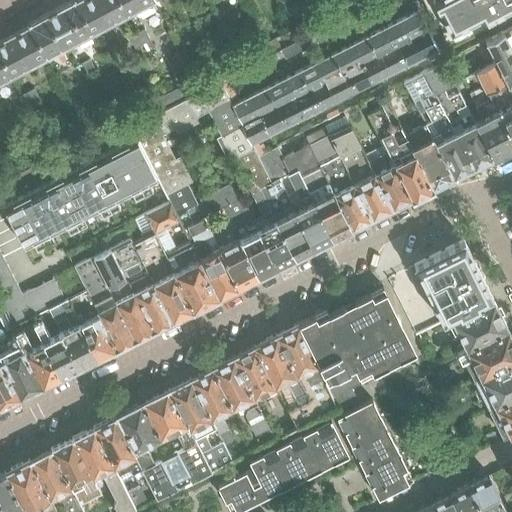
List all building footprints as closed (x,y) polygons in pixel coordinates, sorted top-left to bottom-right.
[(92,31),(75,0),(74,0),(70,0),(50,11),(59,28),(52,33),(60,48),(92,31)] [(129,11),(123,0),(112,0),(108,3),(106,0),(75,0),(92,31),(129,11)] [(106,0),(108,3),(112,0),(123,0),(129,11),(149,0),(106,0)] [(376,0),(375,0),(372,2),(375,9),(380,6),(376,0)] [(511,0),(433,0),(458,47),(511,18),(511,0)] [(375,9),(372,2),(366,6),(369,12),(375,9)] [(428,29),(419,10),(400,20),(410,39),(428,29)] [(60,48),(52,33),(59,28),(50,11),(31,21),(31,20),(28,22),(30,24),(29,25),(45,56),(60,48)] [(295,37),(316,26),(312,18),(291,29),(295,37)] [(410,39),(400,20),(383,29),(393,47),(410,39)] [(45,56),(29,25),(3,39),(11,54),(1,60),(9,75),(45,56)] [(503,29),(502,30),(484,39),(505,82),(511,78),(511,25),(503,30),(503,29)] [(150,39),(145,28),(137,33),(143,43),(145,47),(151,43),(149,39),(150,39)] [(393,47),(383,29),(366,38),(375,57),(393,47)] [(428,29),(410,39),(393,47),(403,67),(438,48),(428,29)] [(143,43),(137,33),(129,37),(135,47),(143,43)] [(260,43),(256,36),(244,42),(248,49),(260,43)] [(505,82),(484,39),(483,36),(456,50),(454,46),(448,49),(463,79),(476,72),(482,85),(470,92),(473,99),(486,92),(505,82)] [(280,45),(277,39),(276,37),(265,42),(270,50),(280,45)] [(304,37),(287,46),(288,49),(292,55),(309,46),(304,37)] [(375,57),(366,38),(350,46),(360,65),(375,57)] [(0,79),(9,75),(1,60),(11,54),(3,39),(0,40),(0,79)] [(270,50),(265,42),(255,48),(259,56),(270,50)] [(370,84),(360,65),(350,46),(333,55),(343,73),(353,93),(370,84)] [(403,67),(393,47),(375,57),(385,76),(403,67)] [(353,93),(343,73),(333,55),(318,63),(327,81),(310,90),(320,110),(337,101),(353,93)] [(385,76),(375,57),(360,65),(370,84),(385,76)] [(95,68),(90,58),(82,62),(88,72),(95,68)] [(466,103),(459,89),(448,95),(444,87),(455,81),(444,59),(424,70),(473,166),(494,155),(476,120),(475,120),(470,109),(460,114),(457,108),(466,103)] [(310,90),(327,81),(318,63),(300,72),(310,90)] [(473,166),(424,70),(403,81),(426,123),(453,176),(473,166)] [(310,90),(300,72),(285,80),(294,98),(310,90)] [(223,99),(230,96),(221,80),(186,98),(196,116),(208,109),(209,111),(226,103),(223,99)] [(294,98),(285,80),(270,88),(279,106),(294,98)] [(511,96),(505,82),(486,92),(511,141),(511,96)] [(183,95),(179,87),(179,86),(168,92),(173,100),(183,95)] [(40,98),(34,87),(27,91),(32,102),(40,98)] [(279,106),(270,88),(252,97),(261,115),(279,106)] [(320,110),(310,90),(294,98),(304,118),(320,110)] [(32,102),(27,91),(18,96),(24,106),(32,102)] [(173,100),(168,92),(158,97),(162,105),(173,100)] [(511,146),(511,141),(486,92),(473,99),(482,117),(476,120),(494,155),(511,146)] [(244,124),(235,106),(230,96),(223,99),(226,103),(209,111),(221,134),(222,135),(244,124)] [(261,115),(252,97),(235,106),(244,124),(261,115)] [(196,116),(186,98),(163,110),(169,122),(172,121),(175,127),(177,131),(198,121),(196,116)] [(304,118),(294,98),(279,106),(289,126),(304,118)] [(434,186),(406,133),(401,124),(394,127),(382,104),(368,111),(385,143),(388,149),(413,197),(434,186)] [(289,126),(279,106),(261,115),(272,135),(289,126)] [(175,127),(172,121),(169,122),(163,110),(132,125),(140,141),(148,137),(150,140),(162,133),(175,127)] [(392,207),(368,159),(364,153),(343,113),(324,123),(325,125),(328,131),(373,217),(392,207)] [(106,134),(127,123),(123,115),(102,126),(106,134)] [(272,135),(261,115),(244,124),(256,147),(260,145),(258,142),(272,135)] [(97,129),(93,120),(84,126),(88,134),(97,129)] [(453,176),(426,123),(406,133),(434,186),(453,176)] [(256,147),(244,124),(222,135),(221,134),(217,137),(228,160),(233,158),(256,147)] [(373,217),(328,131),(325,125),(305,135),(309,141),(307,142),(351,227),(373,217)] [(175,158),(164,138),(162,133),(150,140),(148,137),(140,141),(154,168),(175,158)] [(69,154),(90,143),(85,134),(64,145),(69,154)] [(157,178),(135,135),(118,144),(144,195),(153,191),(149,182),(157,178)] [(351,227),(307,142),(288,152),(297,169),(332,237),(351,228),(351,227)] [(282,168),(275,156),(281,152),(277,145),(267,151),(263,143),(260,145),(256,147),(272,181),(279,178),(289,173),(297,169),(288,152),(280,156),(285,166),(282,168)] [(413,197),(388,149),(385,143),(364,153),(368,159),(392,207),(413,197)] [(144,195),(118,144),(101,153),(123,195),(131,192),(135,200),(144,195)] [(272,181),(256,147),(233,158),(238,168),(250,178),(254,184),(259,187),(272,181)] [(123,195),(101,153),(85,161),(111,212),(120,208),(116,199),(123,195)] [(192,180),(179,156),(175,158),(154,168),(166,192),(187,182),(192,180)] [(111,212),(85,161),(69,170),(90,212),(98,208),(102,217),(111,212)] [(14,185),(36,174),(31,166),(10,177),(14,185)] [(332,237),(297,169),(289,173),(304,203),(294,208),(314,246),(332,237)] [(90,212),(69,170),(52,178),(78,229),(87,225),(83,216),(90,212)] [(78,229),(52,178),(36,186),(58,229),(65,225),(69,234),(78,229)] [(314,246),(294,208),(279,178),(272,181),(259,187),(294,256),(314,246)] [(198,204),(197,203),(187,182),(166,192),(170,200),(184,226),(196,220),(190,208),(198,204)] [(259,227),(256,219),(254,220),(253,218),(252,217),(251,217),(241,196),(228,183),(200,197),(201,201),(197,203),(198,204),(190,208),(196,220),(205,215),(224,205),(241,236),(259,227)] [(294,256),(259,187),(254,184),(249,188),(262,213),(253,218),(254,220),(256,219),(259,227),(260,228),(259,229),(275,260),(276,260),(278,265),(295,256),(294,256)] [(58,229),(36,186),(19,195),(46,246),(55,241),(50,233),(58,229)] [(46,246),(19,195),(2,204),(24,246),(32,242),(37,251),(46,246)] [(153,230),(193,308),(218,295),(218,296),(219,295),(184,226),(170,200),(135,217),(144,235),(153,230)] [(205,215),(196,220),(184,226),(219,295),(239,285),(238,285),(240,284),(221,246),(205,215)] [(275,260),(259,229),(260,228),(259,227),(241,236),(260,274),(276,265),(277,266),(278,265),(276,260),(275,260)] [(193,308),(153,230),(144,235),(132,241),(172,319),(193,308)] [(260,274),(241,236),(221,246),(240,284),(260,274)] [(172,319),(132,241),(130,237),(93,255),(136,337),(172,319)] [(463,240),(413,265),(443,322),(452,317),(492,297),(463,240)] [(136,337),(93,255),(73,264),(87,291),(71,299),(99,356),(136,337)] [(0,280),(12,274),(7,265),(0,268),(0,280)] [(0,292),(17,284),(12,274),(0,280),(0,292)] [(54,277),(43,282),(53,301),(63,296),(54,277)] [(53,301),(43,282),(33,287),(43,306),(53,301)] [(22,293),(17,284),(0,292),(0,298),(2,303),(22,293)] [(351,387),(363,381),(361,378),(415,350),(383,285),(329,313),(326,308),(297,323),(313,353),(340,405),(340,406),(357,398),(351,387)] [(43,306),(33,287),(22,293),(2,303),(12,322),(43,306)] [(492,297),(452,317),(466,346),(506,325),(507,325),(492,297)] [(99,356),(71,299),(51,309),(52,312),(55,318),(64,314),(68,321),(72,324),(61,330),(79,365),(99,356)] [(79,365),(61,330),(55,318),(52,312),(45,317),(35,322),(61,375),(79,365)] [(61,375),(35,322),(16,331),(18,336),(42,384),(61,375)] [(340,405),(313,353),(297,323),(276,334),(318,416),(340,405)] [(506,325),(466,346),(480,374),(511,358),(511,336),(511,334),(506,325)] [(318,416),(276,334),(254,345),(276,387),(286,381),(298,404),(287,409),(296,427),(318,416)] [(42,384),(18,336),(8,342),(5,335),(0,337),(0,357),(19,396),(42,384)] [(276,387),(254,345),(232,356),(254,398),(276,387)] [(254,398),(232,356),(212,366),(233,408),(246,402),(249,407),(248,408),(247,413),(257,433),(269,427),(257,403),(253,405),(251,400),(254,398)] [(0,405),(19,396),(0,357),(0,405)] [(511,358),(480,374),(494,403),(511,394),(511,358)] [(233,408),(212,366),(190,377),(216,427),(222,440),(224,442),(234,437),(222,414),(233,408)] [(216,427),(190,377),(168,388),(195,441),(210,471),(233,460),(224,442),(222,440),(207,449),(206,446),(207,446),(203,438),(198,436),(216,427)] [(195,441),(168,388),(142,401),(161,437),(175,430),(184,447),(195,441)] [(511,394),(494,403),(507,428),(501,431),(503,435),(511,430),(511,394)] [(386,426),(372,398),(337,416),(351,444),(386,426)] [(161,437),(142,401),(114,415),(141,467),(154,461),(146,445),(161,437)] [(142,469),(141,467),(114,415),(93,426),(118,475),(127,470),(130,475),(142,469)] [(348,454),(331,419),(303,433),(321,468),(348,454)] [(118,475),(93,426),(72,437),(94,481),(104,476),(112,493),(115,494),(114,501),(111,502),(116,511),(128,511),(134,509),(123,486),(118,475)] [(400,453),(386,426),(351,444),(365,471),(400,453)] [(321,468),(303,433),(276,446),(294,481),(321,468)] [(94,481),(72,437),(50,448),(70,488),(71,489),(79,505),(102,494),(99,489),(94,481)] [(210,471),(195,441),(184,447),(177,450),(188,473),(192,481),(198,478),(210,471)] [(294,481),(276,446),(249,460),(252,467),(267,495),(294,481)] [(71,489),(70,488),(50,448),(30,458),(45,489),(49,498),(57,493),(66,511),(81,511),(79,505),(71,489)] [(413,480),(400,453),(365,471),(378,497),(413,480)] [(173,480),(164,463),(167,461),(165,455),(154,461),(141,467),(142,469),(156,499),(192,481),(188,473),(173,480)] [(45,489),(30,458),(10,468),(5,471),(23,507),(25,510),(30,508),(32,511),(47,511),(54,509),(49,498),(45,489)] [(232,511),(267,495),(252,467),(217,485),(231,511),(232,511)] [(23,507),(5,471),(0,473),(0,511),(2,511),(9,509),(15,511),(23,507)] [(493,511),(504,506),(489,475),(488,473),(468,484),(480,511),(493,511)] [(480,511),(468,484),(448,493),(457,511),(480,511)] [(148,503),(141,489),(139,485),(131,489),(123,486),(134,509),(148,503)] [(457,511),(448,493),(429,503),(433,511),(457,511)] [(433,511),(429,503),(411,511),(433,511)]
